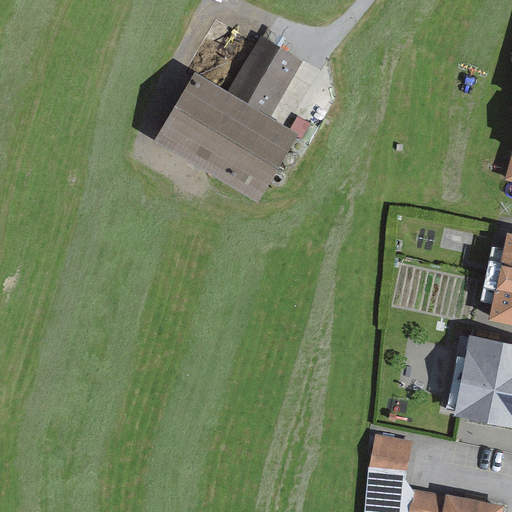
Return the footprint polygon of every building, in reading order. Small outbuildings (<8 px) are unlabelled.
[(271,115),(301,63),(264,41),(236,89),(201,69),(156,146),(264,208),(306,135),(271,115)] [(511,241),(495,320),(511,323),(511,241)] [(511,341),(478,335),(462,413),(511,423),(511,341)] [(414,443),(379,436),(373,466),(409,473),(414,443)] [(507,511),(509,506),(419,487),(413,511),(507,511)]
